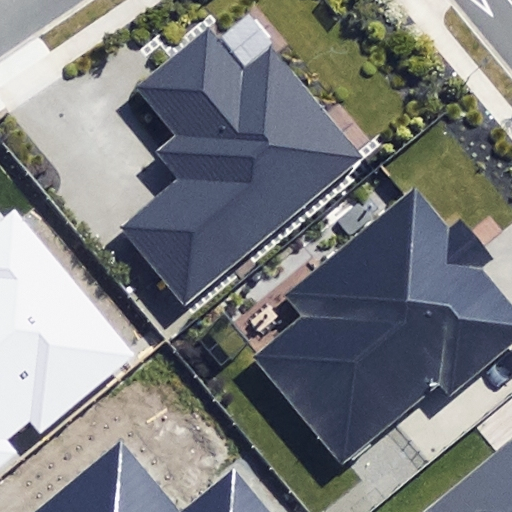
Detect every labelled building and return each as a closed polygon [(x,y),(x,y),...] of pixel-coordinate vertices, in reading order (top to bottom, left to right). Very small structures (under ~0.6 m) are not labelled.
[(117,229),(183,304),(355,154),(269,55),(245,76),(206,31),(140,88),(178,132),(155,152),(177,176),(117,229)] [(251,361),(339,466),(437,384),(449,398),(511,345),(511,300),(484,267),(495,259),(463,222),(448,235),(412,192),(289,294),(307,314),(251,361)] [(0,464),(15,453),(5,440),(27,422),(40,437),(139,356),(15,205),(0,217),(0,464)] [(511,511),(511,436),(419,511),(420,511),(511,511)] [(43,511),(275,511),(237,466),(180,511),(178,511),(125,446),(43,511)]
